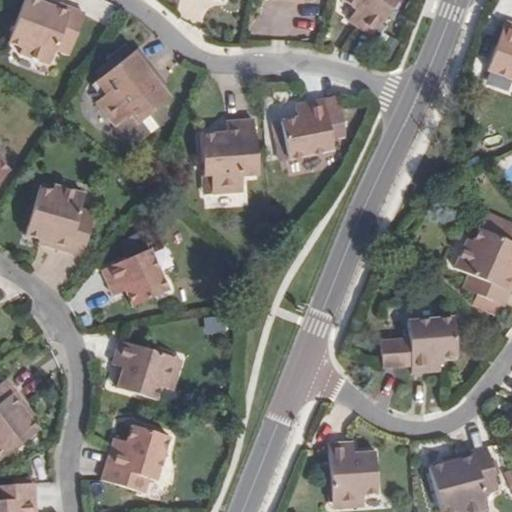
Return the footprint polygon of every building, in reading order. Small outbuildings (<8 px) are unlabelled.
[(51,64),(56,52),(62,37),(74,42),(86,13),(50,0),(48,0),(48,3),(38,0),(24,0),(8,42),(25,48),(23,54),(51,64)] [(341,0),(339,2),(354,14),(362,19),(354,28),(368,41),(400,2),(397,0),(341,0)] [(347,23),(354,28),(362,19),(354,14),(347,23)] [(511,28),(502,25),(487,74),(510,80),(511,80),(511,28)] [(62,37),(56,52),(69,57),(74,42),(62,37)] [(106,93),(95,101),(131,147),(156,128),(167,113),(161,106),(171,98),(162,88),(156,81),(163,76),(140,49),(127,59),(121,51),(101,66),(107,74),(98,81),(106,93)] [(156,81),(162,88),(169,82),(163,76),(156,81)] [(324,103),(306,106),(309,119),(299,121),(281,125),(291,164),(336,153),(324,103)] [(266,145),(280,145),(279,116),(295,116),(295,106),(264,107),(266,145)] [(296,109),(299,121),(309,119),(306,106),(296,109)] [(199,136),(200,178),(207,179),(207,195),(241,196),(240,179),(257,179),(255,123),(223,124),(224,135),(199,136)] [(0,180),(9,172),(0,162),(0,180)] [(34,188),(21,233),(43,240),(42,245),(81,255),(92,213),(78,209),(81,195),(50,186),(49,192),(34,188)] [(454,269),(469,275),(482,281),(475,295),(502,308),(511,285),(511,245),(479,229),(473,242),(467,240),(454,269)] [(100,273),(109,289),(122,282),(127,290),(135,305),(168,286),(146,247),(100,273)] [(482,281),(469,275),(462,290),(475,295),(482,281)] [(122,282),(109,289),(113,297),(127,290),(122,282)] [(398,342),(400,360),(400,363),(410,362),(411,374),(430,373),(429,360),(439,359),(455,358),(451,317),(405,321),(407,338),(398,339),(398,342)] [(124,368),(116,388),(152,401),(158,386),(162,387),(173,360),(121,341),(111,364),(118,366),(124,368)] [(400,360),(398,342),(377,344),(379,361),(400,360)] [(429,360),(430,373),(439,372),(439,359),(429,360)] [(173,360),(162,387),(169,390),(180,363),(173,360)] [(111,386),(116,388),(124,368),(118,366),(111,386)] [(7,379),(0,384),(0,458),(40,431),(27,412),(30,410),(7,379)] [(91,479),(124,489),(129,474),(139,477),(145,479),(157,435),(120,425),(114,442),(112,449),(100,446),(91,479)] [(102,439),(100,446),(112,449),(114,442),(102,439)] [(342,500),(362,500),(362,494),(377,494),(373,453),(349,455),(347,443),(333,445),(340,466),(341,479),(342,500)] [(340,466),(333,445),(322,445),(328,501),(342,500),(341,479),(340,466)] [(481,511),(492,509),(486,493),(481,474),(494,470),(487,447),(450,457),(451,464),(443,466),(429,471),(440,511),(481,511)] [(451,464),(450,457),(441,460),(443,466),(451,464)] [(481,474),(486,493),(500,489),(494,470),(481,474)] [(129,474),(124,489),(135,491),(139,477),(129,474)] [(0,511),(33,511),(31,484),(0,486),(0,511)] [(328,509),(342,507),(342,500),(328,501),(328,509)]
